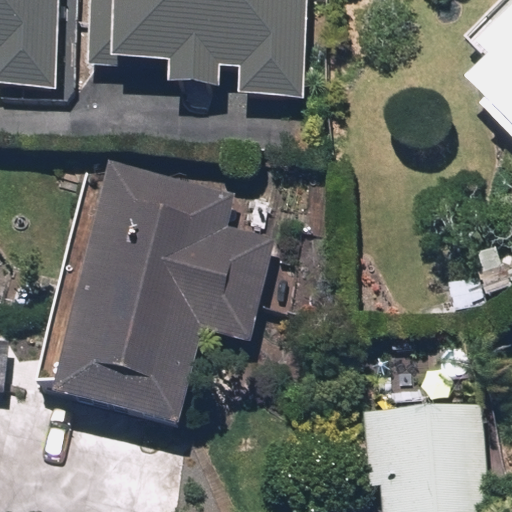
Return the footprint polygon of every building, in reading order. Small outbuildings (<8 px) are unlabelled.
[(0,0),(0,107),(51,110),(55,0),(0,0)] [(80,0),(77,82),(155,85),(154,111),(205,114),(207,88),(227,89),(226,113),(294,116),(298,0),(80,0)] [(511,16),(462,68),(477,82),(450,110),(511,170),(511,16)] [(228,211),(96,181),(41,420),(166,449),(188,350),(236,361),(246,318),(222,312),(237,248),(221,244),(228,211)] [(477,511),(476,428),(353,431),(354,511),(477,511)]
